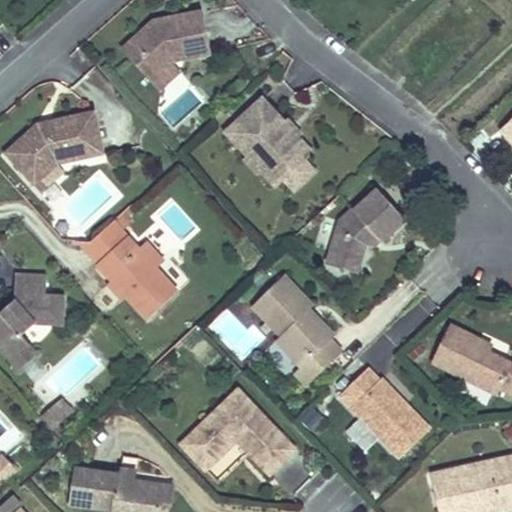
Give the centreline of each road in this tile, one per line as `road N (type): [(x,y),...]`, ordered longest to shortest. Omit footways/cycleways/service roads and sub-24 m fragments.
road 1 (residential): [(259,0),(417,133),(511,230)]
road 2 (residential): [(0,91),(101,0)]
